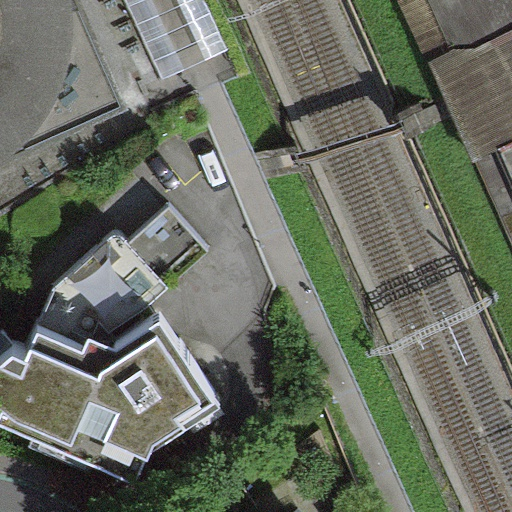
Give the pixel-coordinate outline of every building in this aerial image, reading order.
[(0,0),(0,154),(106,109),(59,0),(0,0)] [(511,0),(394,0),(424,60),(511,16),(511,0)] [(511,16),(424,60),(469,153),(488,144),(511,131),(511,16)] [(511,131),(488,144),(511,191),(511,131)] [(40,280),(20,320),(13,340),(0,336),(0,405),(24,414),(20,436),(107,476),(118,446),(201,396),(139,303),(207,246),(164,199),(40,280)]
